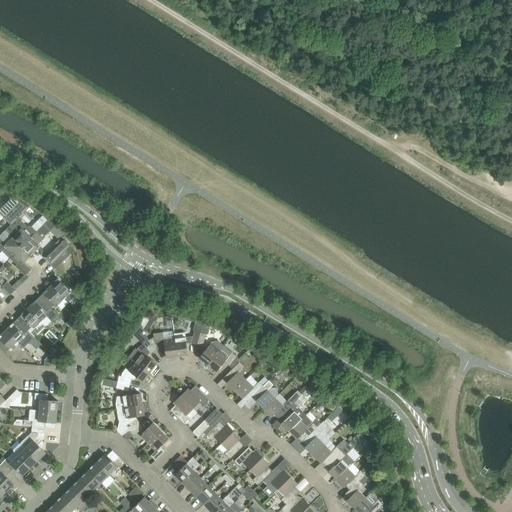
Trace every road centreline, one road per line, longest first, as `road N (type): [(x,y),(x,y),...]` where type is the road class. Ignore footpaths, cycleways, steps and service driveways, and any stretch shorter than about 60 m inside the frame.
road 1 (tertiary): [(464,511),(445,483),(428,425),(399,394),(231,289),(148,258)]
road 2 (track): [(151,0),(511,222)]
road 3 (tertiary): [(137,273),(239,310),(372,394),(406,435),(436,511)]
road 4 (unclassified): [(337,511),(336,500),(271,436),(187,371),(156,387),(154,400),(179,447),(150,475)]
